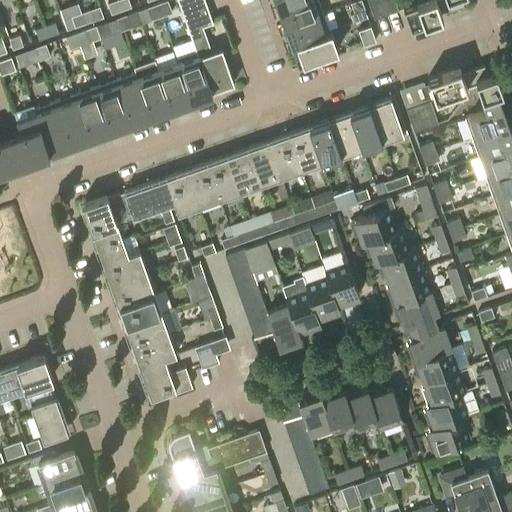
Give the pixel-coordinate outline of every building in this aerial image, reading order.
[(106,0),(111,13),(120,10),(116,0),(106,0)] [(131,6),(128,0),(116,0),(120,10),(131,6)] [(172,12),(167,0),(165,0),(156,3),(161,16),(172,12)] [(194,50),(196,50),(210,90),(234,81),(221,46),(211,49),(202,26),(213,22),(211,19),(204,0),(177,0),(195,50),(194,50)] [(317,0),(300,0),(278,8),(284,26),(322,13),(317,0)] [(356,0),(350,2),(354,14),(364,10),(360,0),(356,0)] [(367,0),(374,17),(385,13),(380,0),(367,0)] [(394,0),(380,0),(385,13),(397,9),(394,0)] [(442,16),(440,11),(450,7),(447,0),(422,0),(403,7),(410,28),(442,16)] [(136,11),(140,23),(161,16),(156,3),(136,11)] [(103,16),(99,6),(80,12),(84,23),(103,16)] [(140,23),(136,11),(116,18),(120,30),(140,23)] [(70,16),(74,26),(84,23),(80,12),(70,16)] [(322,13),(284,26),(291,44),(331,30),(330,29),(328,29),(322,13)] [(120,30),(116,18),(95,25),(100,38),(120,30)] [(57,32),(54,22),(44,26),(48,35),(57,32)] [(100,38),(95,25),(75,33),(79,45),(100,38)] [(357,29),(363,45),(375,40),(370,25),(357,29)] [(35,29),(38,39),(48,35),(44,26),(35,29)] [(337,48),(331,30),(291,44),(297,62),(337,48)] [(65,36),(69,48),(79,45),(75,33),(65,36)] [(8,38),(12,48),(23,44),(19,34),(8,38)] [(50,55),(45,44),(34,47),(39,59),(50,55)] [(19,66),(39,59),(34,47),(15,54),(19,66)] [(175,57),(189,97),(210,90),(196,50),(194,50),(175,57)] [(10,55),(0,58),(0,73),(15,68),(10,55)] [(156,69),(169,104),(189,97),(175,57),(176,62),(156,69)] [(134,71),(149,112),(169,104),(156,69),(153,59),(133,67),(134,71)] [(464,116),(465,118),(501,105),(507,103),(495,71),(488,74),(484,63),(471,68),(476,83),(486,109),(464,116)] [(459,66),(427,77),(428,79),(435,97),(476,83),(471,68),(461,71),(459,66)] [(114,78),(128,119),(149,112),(134,71),(114,78)] [(94,86),(108,126),(128,119),(114,78),(94,86)] [(73,93),(88,133),(108,126),(94,86),(73,93)] [(53,100),(67,140),(88,133),(73,93),(53,100)] [(394,95),(368,104),(381,140),(406,131),(394,95)] [(417,104),(425,126),(437,122),(429,99),(417,104)] [(33,107),(47,147),(67,140),(53,100),(34,107),(33,107)] [(348,111),(360,147),(381,140),(368,104),(348,111)] [(425,126),(417,104),(405,108),(414,131),(425,126)] [(19,129),(28,154),(47,148),(47,147),(33,107),(34,107),(33,105),(32,105),(13,112),(19,129)] [(472,137),(508,125),(501,105),(465,118),(472,137)] [(327,118),(340,154),(360,147),(348,111),(327,118)] [(340,154),(327,118),(307,126),(320,161),(340,154)] [(478,156),(511,144),(511,135),(508,125),(472,137),(478,156)] [(320,161),(307,126),(287,133),(299,168),(320,161)] [(9,133),(0,136),(0,164),(9,161),(18,158),(28,154),(19,129),(9,133)] [(266,140),(279,176),(299,168),(287,133),(266,140)] [(246,147),(259,183),(279,176),(266,140),(246,147)] [(432,140),(418,144),(422,155),(435,150),(432,140)] [(485,176),(511,166),(511,144),(478,156),(485,176)] [(226,154),(238,190),(259,183),(246,147),(226,154)] [(425,163),(438,159),(435,150),(422,155),(425,163)] [(205,162),(218,197),(238,190),(226,154),(205,162)] [(185,169),(198,204),(218,197),(205,162),(185,169)] [(511,166),(485,176),(492,195),(511,187),(511,166)] [(125,217),(161,205),(167,203),(170,201),(173,200),(177,212),(198,204),(185,169),(161,177),(117,193),(125,217)] [(409,182),(406,173),(394,177),(397,186),(409,182)] [(397,186),(394,177),(384,181),(383,180),(373,183),(377,193),(387,190),(397,186)] [(445,178),(432,183),(436,193),(449,189),(445,178)] [(413,187),(424,219),(436,214),(425,183),(413,187)] [(356,200),(354,192),(352,187),(332,194),(337,207),(346,204),(356,200)] [(511,187),(492,195),(499,214),(511,209),(511,187)] [(369,196),(366,188),(354,192),(356,200),(369,196)] [(337,208),(331,189),(309,196),(316,215),(337,208)] [(439,202),(452,197),(449,189),(436,193),(439,202)] [(115,221),(125,217),(117,193),(82,205),(91,229),(115,221),(121,238),(115,221)] [(289,204),(295,222),(316,215),(309,196),(289,204)] [(361,235),(363,241),(401,228),(401,226),(395,228),(388,207),(393,205),(390,196),(363,205),(367,214),(349,220),(355,237),(361,235)] [(269,211),(275,229),(295,222),(289,204),(269,211)] [(173,220),(168,207),(160,210),(164,223),(173,220)] [(506,233),(511,231),(511,209),(499,214),(506,233)] [(248,218),(255,236),(275,229),(269,211),(248,218)] [(458,216),(445,221),(449,232),(462,227),(458,216)] [(329,217),(309,224),(312,233),(332,226),(329,217)] [(231,235),(234,243),(255,236),(248,218),(229,225),(231,235)] [(115,221),(91,229),(103,263),(138,250),(127,254),(121,238),(115,221)] [(439,222),(430,225),(435,240),(444,237),(439,222)] [(180,241),(174,223),(162,227),(168,245),(180,241)] [(314,240),(312,233),(309,224),(286,232),(289,242),(292,248),(314,240)] [(452,240),(465,235),(462,227),(449,232),(452,240)] [(408,247),(401,228),(363,241),(368,256),(374,254),(376,261),(414,247),(414,245),(408,247)] [(265,240),(268,249),(289,242),(286,232),(278,235),(265,240)] [(219,239),(223,248),(234,243),(231,235),(219,239)] [(439,253),(449,249),(444,237),(435,240),(439,253)] [(268,249),(265,240),(243,248),(253,274),(274,267),(271,259),(268,249)] [(215,250),(212,242),(200,246),(203,255),(215,250)] [(470,245),(456,249),(459,259),(472,255),(470,245)] [(186,257),(182,246),(173,249),(177,260),(186,257)] [(389,281),(422,269),(414,247),(376,261),(382,276),(386,274),(389,281)] [(110,284),(146,271),(138,250),(103,263),(110,284)] [(339,251),(320,256),(323,265),(341,260),(339,251)] [(348,266),(347,261),(324,270),(337,308),(354,301),(352,297),(358,295),(348,266)] [(190,265),(195,276),(203,273),(199,262),(190,265)] [(455,265),(445,268),(450,283),(460,279),(455,265)] [(392,304),(430,290),(422,269),(389,281),(390,285),(386,287),(392,304)] [(333,309),(337,308),(324,270),(325,275),(305,283),(304,283),(318,321),(335,315),(333,309)] [(117,304),(153,292),(146,271),(110,284),(117,304)] [(207,285),(203,273),(195,276),(199,288),(207,285)] [(281,287),(287,304),(301,342),(303,341),(300,334),(315,328),(313,323),(318,321),(304,283),(305,283),(302,277),(294,279),(295,282),(281,287)] [(455,295),(464,292),(460,279),(450,283),(455,295)] [(483,285),(470,290),(473,299),(486,295),(483,285)] [(430,290),(392,304),(397,318),(402,317),(404,323),(408,321),(410,327),(412,332),(413,334),(438,326),(435,318),(433,313),(437,311),(430,290)] [(125,324),(160,312),(153,292),(117,304),(125,324)] [(205,306),(209,317),(218,314),(214,303),(205,306)] [(286,347),(301,342),(287,304),(266,312),(273,330),(257,336),(260,346),(265,348),(278,344),(278,345),(285,342),(286,347)] [(494,315),(490,306),(477,311),(480,320),(494,315)] [(132,345),(168,332),(160,312),(125,324),(132,345)] [(222,325),(218,314),(209,317),(213,328),(222,325)] [(475,322),(465,326),(470,340),(480,337),(475,322)] [(411,342),(406,344),(412,361),(450,347),(442,324),(438,326),(413,334),(408,336),(411,342)] [(168,332),(132,345),(139,365),(163,357),(164,357),(175,353),(168,332)] [(475,352),(484,348),(480,337),(470,340),(475,352)] [(196,350),(201,366),(215,361),(218,360),(215,351),(208,354),(206,346),(196,350)] [(505,346),(491,351),(495,361),(509,356),(505,346)] [(424,381),(457,369),(450,347),(412,361),(417,376),(422,374),(424,381)] [(15,363),(24,387),(28,398),(52,389),(40,354),(15,363)] [(511,366),(509,356),(495,361),(502,381),(511,376),(511,366)] [(184,366),(169,371),(164,357),(163,357),(139,365),(151,399),(191,385),(187,371),(185,368),(184,366)] [(0,395),(24,387),(15,363),(0,368),(0,395)] [(490,366),(481,369),(486,383),(496,380),(490,366)] [(465,390),(457,369),(424,381),(426,385),(420,387),(426,404),(459,392),(465,390)] [(505,389),(511,386),(511,376),(502,381),(505,389)] [(490,395),(500,392),(496,380),(486,383),(490,395)] [(403,420),(391,387),(385,389),(383,384),(366,390),(378,422),(380,428),(403,420)] [(302,413),(309,432),(330,424),(317,386),(302,391),(285,404),(282,408),(286,418),(302,413)] [(320,391),(318,386),(317,386),(330,424),(333,431),(354,424),(343,392),(338,393),(336,388),(321,393),(320,391)] [(360,386),(343,392),(354,424),(356,430),(378,422),(366,390),(362,391),(360,386)] [(66,427),(52,389),(28,398),(41,436),(66,427)] [(467,414),(459,392),(426,404),(428,409),(422,411),(428,428),(461,416),(467,414)] [(506,433),(511,431),(511,426),(506,409),(496,412),(500,426),(503,425),(506,433)] [(469,437),(461,416),(428,428),(430,432),(425,434),(431,450),(469,437)] [(215,467),(215,468),(216,468),(215,467),(253,454),(265,449),(258,428),(247,432),(206,446),(209,454),(198,458),(188,430),(176,434),(174,435),(172,437),(170,438),(169,441),(169,442),(168,443),(168,444),(168,446),(168,447),(169,448),(180,480),(215,467)] [(37,438),(25,442),(28,451),(40,446),(37,438)] [(24,452),(20,439),(10,443),(15,455),(24,452)] [(2,446),(7,458),(15,455),(10,443),(2,446)] [(38,462),(45,482),(78,470),(76,463),(78,462),(73,447),(52,455),(50,449),(31,456),(34,464),(38,462)] [(273,470),(268,457),(265,449),(253,454),(255,462),(260,460),(264,473),(273,470)] [(406,458),(403,449),(389,454),(392,463),(406,458)] [(377,458),(380,467),(392,463),(389,454),(377,458)] [(363,473),(359,464),(346,469),(349,478),(363,473)] [(215,468),(215,467),(180,480),(187,500),(223,488),(216,468),(215,468)] [(405,482),(399,467),(387,472),(393,486),(405,482)] [(453,490),(460,510),(508,493),(507,492),(496,496),(486,467),(465,474),(462,467),(439,475),(446,493),(453,490)] [(334,473),(337,482),(349,478),(346,469),(334,473)] [(45,482),(52,502),(88,489),(83,474),(80,475),(78,470),(45,482)] [(277,481),(273,470),(264,473),(268,484),(277,481)] [(380,482),(378,474),(355,483),(360,497),(382,489),(380,482)] [(360,503),(353,483),(341,487),(347,507),(360,503)] [(187,500),(191,511),(218,511),(230,508),(223,488),(187,500)] [(52,502),(55,511),(89,511),(93,511),(90,503),(93,503),(88,489),(52,502)] [(511,511),(511,505),(508,493),(460,510),(461,511),(511,511)] [(274,501),(277,511),(283,511),(287,511),(283,498),(274,501)] [(301,511),(309,510),(306,500),(292,505),(294,511),(301,511)]
